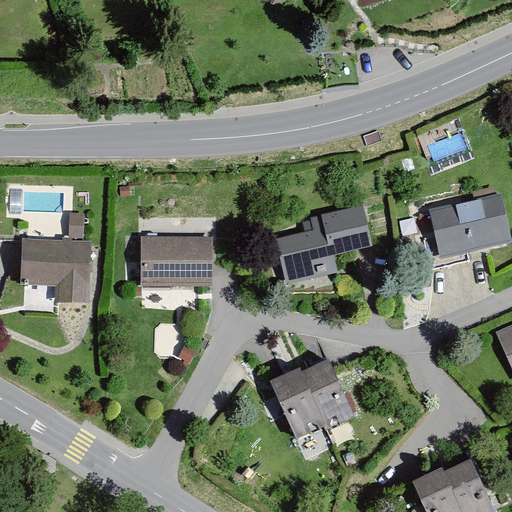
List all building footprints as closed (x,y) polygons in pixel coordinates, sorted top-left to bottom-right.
[(356,0),(361,10),(387,0),(356,0)] [(437,266),(507,251),(496,201),(426,216),(437,266)] [(328,263),(368,255),(359,212),(301,224),(303,237),(275,243),(285,288),(331,278),(328,263)] [(137,291),(206,292),(206,243),(138,242),(137,291)] [(54,309),(86,310),(87,246),(17,245),(16,283),(27,283),(27,291),(54,291),(54,309)] [(511,379),(511,328),(493,337),(511,379)] [(294,445),(321,431),(326,439),(353,425),(323,368),(310,375),(298,381),(294,375),(279,383),(266,390),(294,445)] [(419,511),(488,511),(465,468),(453,475),(440,482),(436,475),(423,482),(408,490),(419,511)]
